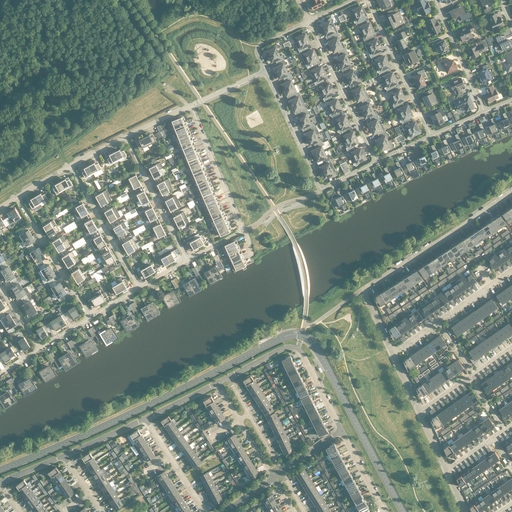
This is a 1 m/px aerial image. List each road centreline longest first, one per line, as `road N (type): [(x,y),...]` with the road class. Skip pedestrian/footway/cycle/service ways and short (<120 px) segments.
road 1 (residential): [(392,353),(363,288),(511,191)]
road 2 (residential): [(227,377),(293,347),(342,432)]
road 3 (residential): [(378,162),(309,22)]
road 4 (residential): [(433,138),(367,0)]
road 5 (residential): [(138,291),(69,166)]
road 6 (residential): [(89,319),(15,198)]
road 7 (residential): [(187,263),(125,136)]
road 8 (residential): [(244,230),(191,107)]
road 9 (residential): [(320,190),(265,72)]
road 10 (residential): [(485,114),(434,0)]
